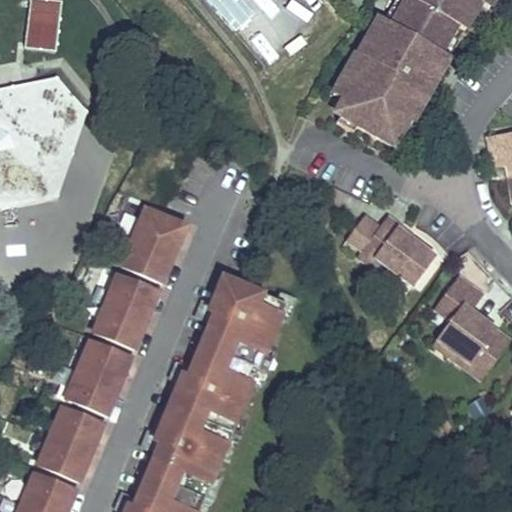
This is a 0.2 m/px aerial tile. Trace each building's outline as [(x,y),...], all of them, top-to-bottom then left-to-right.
[(414,0),(414,1),(412,0),(405,0),(392,24),(383,19),(379,16),(365,41),(370,44),(363,57),(358,54),(355,53),(337,86),(349,93),(337,113),(356,124),(355,126),(389,147),(403,121),(411,108),(417,112),(427,95),(418,90),(432,65),(440,53),(455,26),(464,31),(479,4),(481,0),(414,0)] [(394,0),(383,19),(392,24),(405,0),(394,0)] [(493,0),(481,0),(479,4),(488,9),(493,0)] [(27,2),(24,53),(57,55),(60,4),(27,2)] [(370,44),(365,41),(358,54),(363,57),(370,44)] [(440,53),(432,65),(442,70),(448,58),(440,53)] [(442,70),(432,65),(418,90),(427,95),(442,70)] [(0,91),(0,211),(55,201),(85,115),(55,80),(34,85),(29,94),(22,87),(0,91)] [(34,85),(22,87),(29,94),(34,85)] [(417,112),(411,108),(403,121),(410,125),(417,112)] [(511,133),(488,137),(493,169),(511,166),(511,133)] [(153,223),(155,218),(142,212),(140,218),(153,223)] [(387,217),(381,224),(392,233),(395,228),(410,239),(413,236),(387,217)] [(177,246),(184,230),(155,218),(153,223),(140,218),(120,265),(134,270),(131,275),(160,287),(167,271),(165,270),(175,245),(177,246)] [(413,286),(434,257),(410,239),(395,228),(392,233),(381,224),(358,256),(370,265),(375,258),(413,286)] [(177,246),(175,245),(165,270),(167,271),(177,246)] [(134,270),(120,265),(118,270),(131,275),(134,270)] [(480,380),(509,343),(469,313),(481,297),(457,278),(444,295),(460,307),(450,319),(436,339),(454,352),(450,357),(480,380)] [(125,289),(128,284),(114,279),(112,284),(125,289)] [(209,307),(211,309),(222,283),(220,282),(209,307)] [(158,439),(155,438),(152,446),(156,448),(154,454),(132,506),(129,511),(125,510),(124,511),(198,511),(283,308),(244,292),(222,283),(211,309),(209,307),(205,315),(210,318),(208,324),(187,375),(184,381),(179,379),(176,387),(178,388),(158,439)] [(149,313),(156,296),(128,284),(125,289),(112,284),(93,331),(106,336),(104,341),(132,353),(139,337),(137,336),(147,311),(149,313)] [(444,295),(435,307),(450,319),(460,307),(444,295)] [(205,315),(209,307),(202,305),(196,319),(208,324),(210,318),(205,315)] [(149,313),(147,311),(137,336),(139,337),(149,313)] [(104,341),(106,336),(93,331),(91,336),(104,341)] [(436,339),(428,349),(446,362),(450,357),(454,352),(436,339)] [(98,356),(100,351),(87,345),(85,350),(98,356)] [(122,379),(129,362),(100,351),(98,356),(85,350),(65,397),(78,402),(76,408),(105,420),(112,403),(110,402),(120,378),(122,379)] [(184,381),(187,375),(175,370),(169,384),(176,387),(179,379),(184,381)] [(122,379),(120,378),(110,402),(112,403),(122,379)] [(178,388),(176,387),(155,438),(158,439),(178,388)] [(78,402),(65,397),(63,402),(76,408),(78,402)] [(70,422),(72,417),(59,412),(57,417),(70,422)] [(94,445),(101,429),(72,417),(70,422),(57,417),(37,464),(51,469),(49,474),(77,486),(84,470),(82,469),(92,444),(94,445)] [(152,446),(155,438),(148,435),(142,449),(154,454),(156,448),(152,446)] [(94,445),(92,444),(82,469),(84,470),(94,445)] [(49,474),(51,469),(37,464),(35,469),(49,474)] [(42,489),(44,484),(32,478),(29,483),(42,489)] [(66,511),(73,495),(44,484),(42,489),(29,483),(17,511),(63,511),(64,511),(66,511)] [(129,511),(132,506),(121,501),(116,511),(124,511),(125,510),(129,511)]
